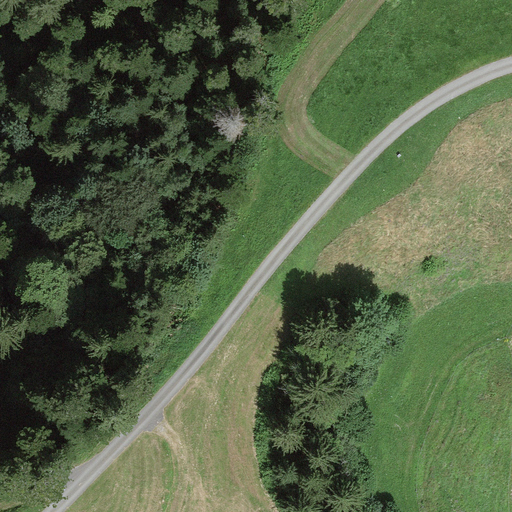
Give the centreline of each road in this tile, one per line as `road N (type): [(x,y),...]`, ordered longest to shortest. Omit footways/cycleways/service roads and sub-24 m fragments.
road 1 (track): [(53,511),(147,416),(392,132),(452,91),(511,66)]
road 2 (track): [(511,329),(481,336),(453,362),(426,407),(411,451),(414,511)]
